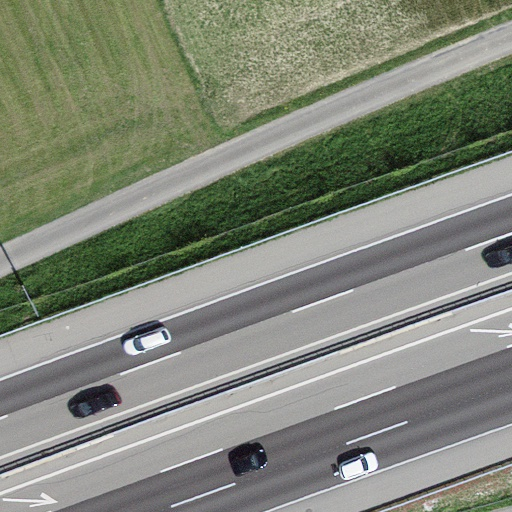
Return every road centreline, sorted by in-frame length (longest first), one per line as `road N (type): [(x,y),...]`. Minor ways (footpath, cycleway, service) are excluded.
road 1 (unclassified): [(0,261),(511,37)]
road 2 (motorway): [(511,233),(0,418)]
road 3 (motorway): [(107,511),(511,365)]
